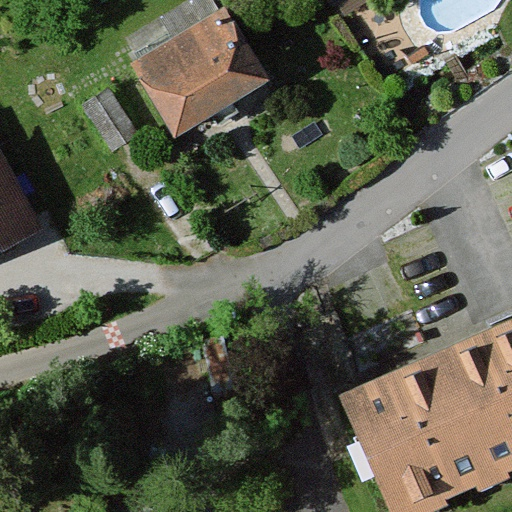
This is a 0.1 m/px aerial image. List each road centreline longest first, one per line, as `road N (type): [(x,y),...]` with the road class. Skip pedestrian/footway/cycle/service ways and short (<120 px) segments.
road 1 (residential): [(511,100),(447,142),(307,265),(239,280),(116,336),(0,365)]
road 2 (unknown): [(239,280),(287,386),(321,511)]
